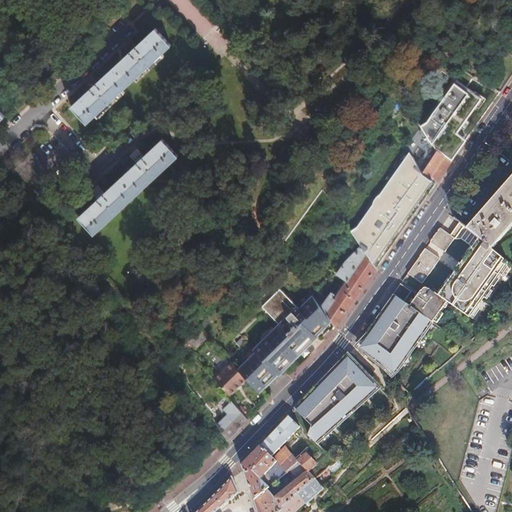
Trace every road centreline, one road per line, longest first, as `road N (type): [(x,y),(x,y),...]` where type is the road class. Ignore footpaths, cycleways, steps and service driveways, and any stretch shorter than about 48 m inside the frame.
road 1 (secondary): [(174,511),(342,342),(511,98)]
road 2 (residential): [(36,108),(99,175),(151,129)]
road 3 (residential): [(36,108),(125,27)]
